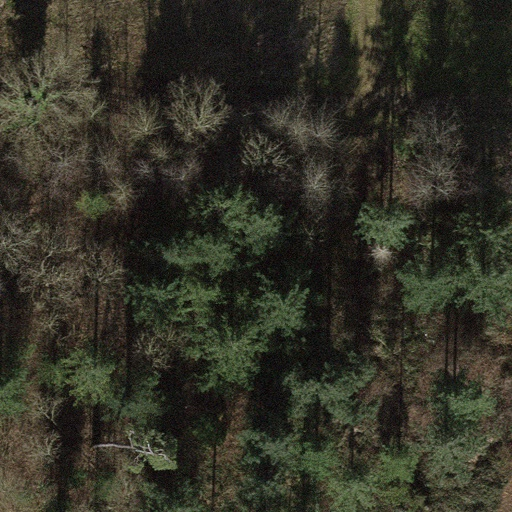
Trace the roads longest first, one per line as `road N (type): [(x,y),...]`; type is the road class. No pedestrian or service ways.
road 1 (track): [(511,118),(399,119),(0,87)]
road 2 (track): [(399,119),(371,61),(372,0)]
